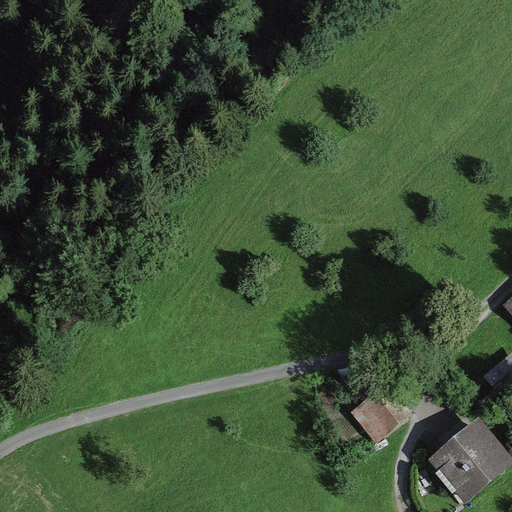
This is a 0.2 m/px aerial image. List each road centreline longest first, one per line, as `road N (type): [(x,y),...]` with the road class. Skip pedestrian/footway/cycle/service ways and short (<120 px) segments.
road 1 (track): [(0,449),(87,416),(455,335)]
road 2 (track): [(455,335),(403,444),(404,511)]
